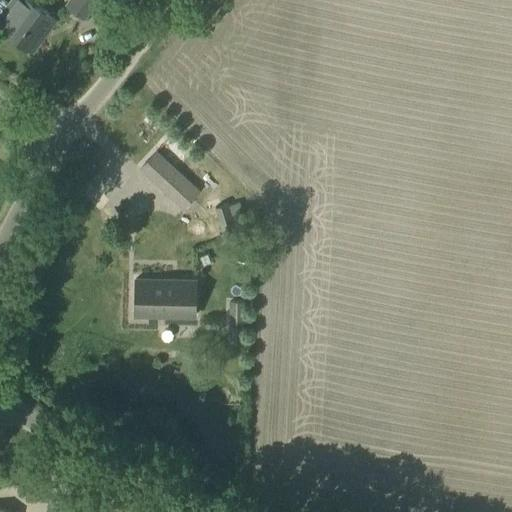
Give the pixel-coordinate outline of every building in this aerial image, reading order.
[(56,18),(31,0),(10,0),(9,1),(7,0),(0,0),(0,25),(33,49),(56,18)] [(70,0),(67,5),(84,17),(95,0),(70,0)] [(162,188),(177,171),(155,151),(141,168),(162,188)] [(248,232),(240,201),(229,205),(228,203),(215,207),(225,241),(238,238),(237,235),(248,232)] [(77,239),(78,222),(62,220),(60,237),(70,237),(70,239),(77,239)] [(195,315),(196,280),(136,278),(135,314),(195,315)] [(244,342),(245,300),(229,300),(228,341),(244,342)]
